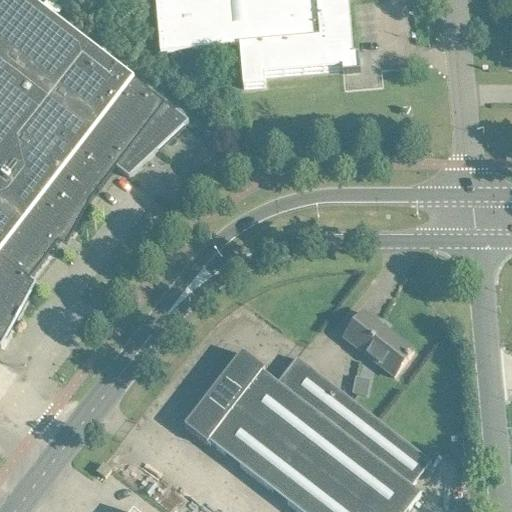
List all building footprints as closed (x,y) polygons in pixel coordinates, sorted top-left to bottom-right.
[(118,70),(116,68),(28,0),(0,0),(0,348),(1,349),(36,285),(31,281),(67,235),(72,239),(92,202),(116,171),(128,180),(188,124),(127,77),(119,88),(109,81),(118,70)] [(155,0),(160,58),(240,51),(244,91),(265,89),(265,79),(343,73),(343,76),(352,75),(357,69),(357,60),(353,60),(348,2),(358,1),(358,0),(155,0)] [(119,88),(127,77),(118,70),(109,81),(119,88)] [(414,355),(376,325),(363,316),(344,341),(394,380),(414,355)] [(411,490),(431,465),(298,362),(278,387),(263,376),(265,373),(242,356),(184,430),(207,448),(209,446),(294,511),(409,511),(421,498),(411,490)] [(104,466),(99,472),(97,474),(106,481),(112,473),(104,466)]
